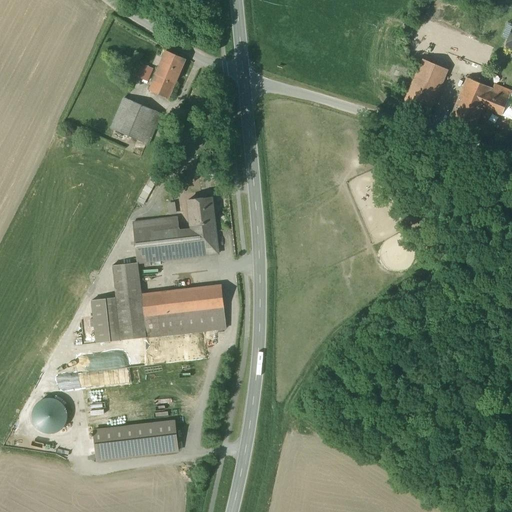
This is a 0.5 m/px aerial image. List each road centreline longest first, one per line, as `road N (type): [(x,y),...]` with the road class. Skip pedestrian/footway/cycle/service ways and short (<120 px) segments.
road 1 (tertiary): [(243,76),(258,354),(231,511)]
road 2 (unclassified): [(511,162),(243,76)]
road 3 (unclassified): [(109,0),(243,76)]
